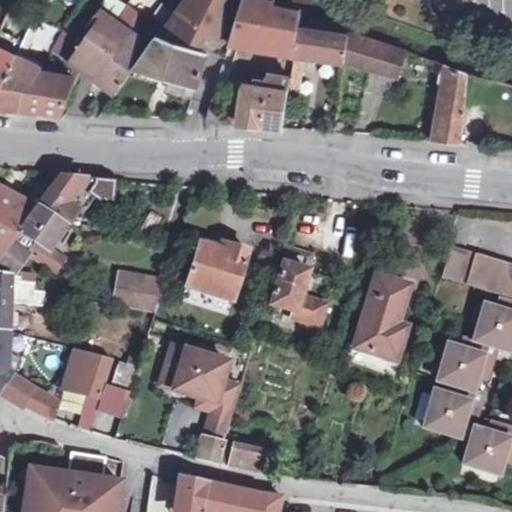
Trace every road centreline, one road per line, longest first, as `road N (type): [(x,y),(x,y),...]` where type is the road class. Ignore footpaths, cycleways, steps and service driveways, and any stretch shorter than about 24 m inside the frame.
road 1 (tertiary): [(0,140),(147,156),(239,150),(511,186)]
road 2 (residential): [(16,421),(253,482),(456,511)]
